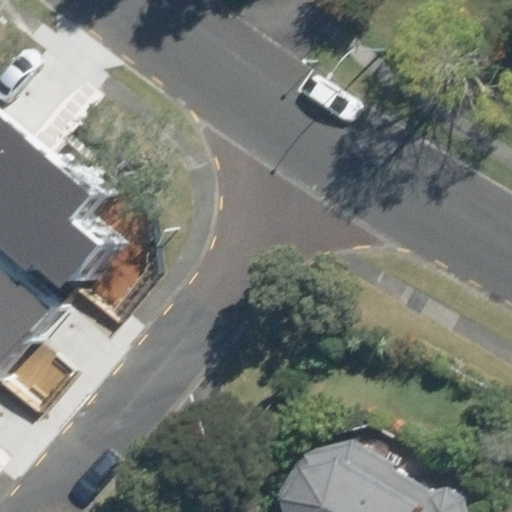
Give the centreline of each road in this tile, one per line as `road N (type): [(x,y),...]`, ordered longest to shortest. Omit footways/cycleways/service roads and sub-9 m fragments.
road 1 (residential): [(40,511),(339,149)]
road 2 (residential): [(339,149),(139,0)]
road 3 (residential): [(511,245),(339,149)]
